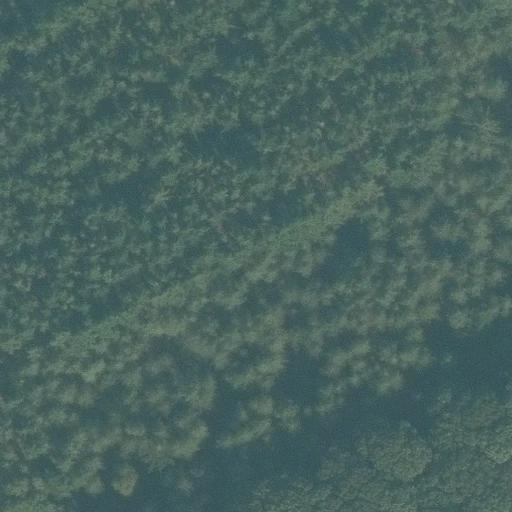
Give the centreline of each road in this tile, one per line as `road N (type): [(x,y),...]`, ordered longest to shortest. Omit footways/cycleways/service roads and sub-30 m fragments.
road 1 (track): [(202,511),(511,351)]
road 2 (track): [(0,384),(62,511)]
